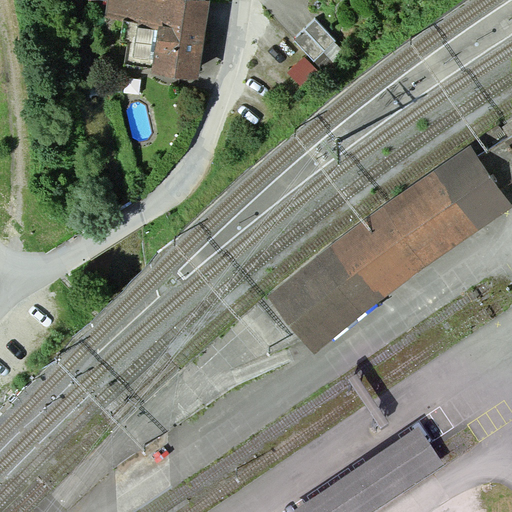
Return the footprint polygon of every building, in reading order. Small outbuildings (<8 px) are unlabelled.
[(206,0),(111,0),(110,12),(161,20),(154,65),(196,71),(206,0)] [(334,37),(315,16),(292,37),(312,58),(334,37)] [(511,119),(502,126),(509,138),(511,135),(511,119)] [(347,298),(499,189),(476,157),(324,266),(347,298)] [(276,304),(300,337),(347,298),(324,266),(276,304)]
